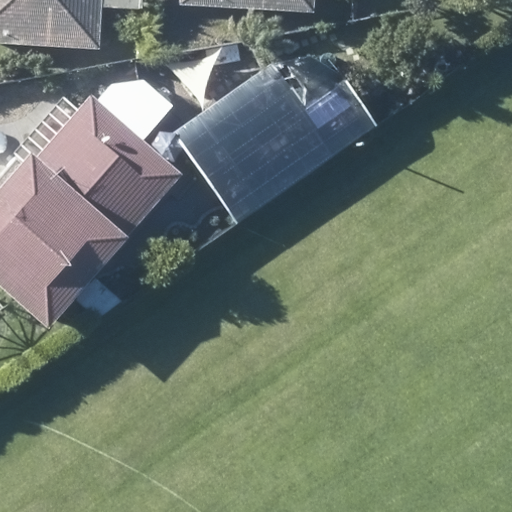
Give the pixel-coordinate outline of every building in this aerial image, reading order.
[(0,0),(0,38),(91,45),(94,2),(136,6),(135,0),(0,0)] [(172,0),(172,2),(307,10),(307,0),(172,0)] [(218,201),(231,219),(368,122),(338,79),(304,53),(267,61),(199,109),(169,130),(191,160),(218,201)] [(133,137),(153,114),(163,102),(137,80),(102,82),(97,86),(89,98),(84,93),(31,156),(24,150),(21,147),(0,171),(0,290),(36,322),(82,268),(109,236),(114,240),(174,172),(133,137)] [(70,296),(92,317),(116,298),(91,274),(70,296)]
